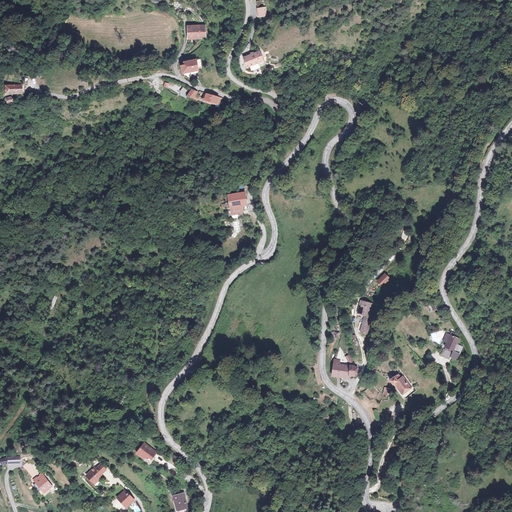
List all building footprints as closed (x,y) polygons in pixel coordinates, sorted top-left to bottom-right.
[(197,34),(211,32),(210,22),(200,23),(197,23),(197,28),(197,34)] [(242,58),(239,59),(242,67),(245,67),(245,65),(259,60),(255,50),(241,55),(242,58)] [(198,70),(196,60),(187,61),(189,72),(198,70)] [(178,75),(189,72),(187,61),(180,63),(180,66),(177,67),(178,75)] [(195,92),(189,89),(185,97),(191,100),(195,92)] [(214,97),(201,94),(200,101),(213,104),(214,97)] [(243,189),(247,200),(252,199),(248,187),(243,189)] [(243,189),(231,192),(233,199),(235,204),(236,210),(244,207),(249,206),(247,200),(243,189)] [(356,316),(356,321),(364,321),(369,321),(370,309),(358,309),(357,317),(356,316)] [(450,329),(442,345),(454,350),(459,339),(454,336),(455,332),(450,329)] [(453,353),(444,349),(441,355),(450,359),(453,353)] [(335,357),(335,361),(335,373),(349,374),(349,371),(355,371),(357,366),(353,362),(340,361),(340,357),(335,357)] [(405,392),(413,388),(404,375),(399,379),(396,374),(391,377),(390,376),(387,378),(392,385),(394,384),(399,392),(401,391),(404,390),(405,392)] [(385,422),(386,413),(375,413),(377,422),(385,422)] [(154,456),(158,451),(146,442),(138,452),(152,461),(155,457),(154,456)] [(95,464),(87,471),(95,479),(102,471),(102,470),(106,466),(101,460),(96,465),(95,464)] [(35,482),(43,476),(42,474),(34,480),(35,482)] [(43,476),(35,482),(43,493),(52,487),(43,476)] [(124,490),(116,498),(124,506),(127,502),(129,504),(133,500),(124,490)] [(179,507),(189,504),(185,491),(175,494),(179,507)]
